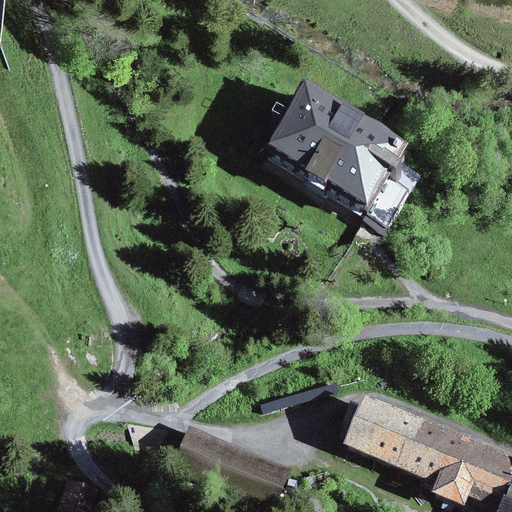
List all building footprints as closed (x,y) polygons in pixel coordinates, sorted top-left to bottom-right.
[(243,41),(231,34),(223,46),(235,54),(243,41)] [(306,101),(269,160),(307,184),(305,188),(325,200),(328,197),(368,221),(384,194),(404,206),(419,181),(400,169),(404,162),(306,101)] [(511,511),(511,469),(366,409),(348,452),(440,489),(434,503),(456,511),(511,511)] [(287,477),(192,438),(179,472),(273,511),(287,477)] [(89,511),(95,495),(70,487),(62,511),(89,511)]
